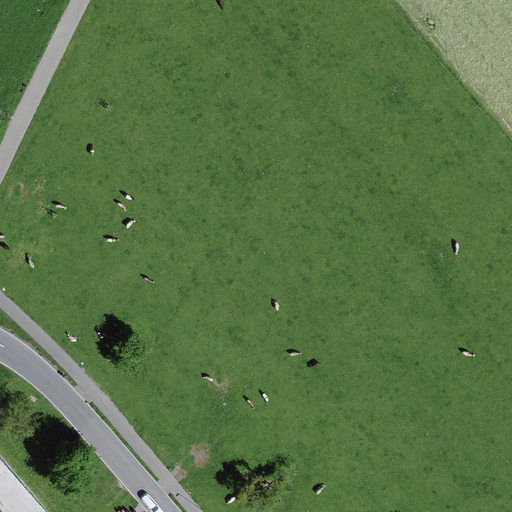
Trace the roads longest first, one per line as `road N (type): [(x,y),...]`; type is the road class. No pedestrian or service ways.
road 1 (residential): [(0,345),(66,399),(166,511)]
road 2 (track): [(0,159),(80,0)]
